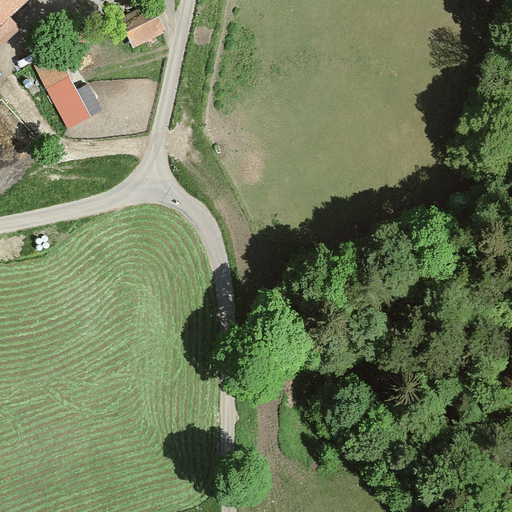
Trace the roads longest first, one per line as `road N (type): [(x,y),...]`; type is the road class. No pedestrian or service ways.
road 1 (unclassified): [(150,185),(205,223),(220,268),(229,511)]
road 2 (unclassified): [(188,0),(150,185)]
road 3 (unclassified): [(150,185),(0,225)]
